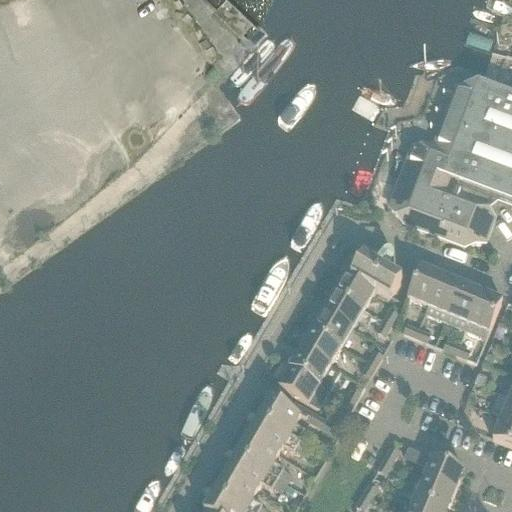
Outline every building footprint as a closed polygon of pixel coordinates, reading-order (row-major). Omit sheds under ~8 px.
[(478,90),(456,94),(434,150),(412,154),(390,212),(404,229),(462,251),(484,247),(493,223),(483,210),(496,200),(511,205),(511,92),(500,88),(497,97),(478,90)] [(374,296),(389,305),(401,284),(362,261),(350,281),(374,296)] [(428,312),(441,280),(420,271),(407,303),(428,312)] [(333,298),(363,315),(374,296),(350,281),(344,278),(333,298)] [(444,328),(461,288),(441,280),(428,312),(425,320),(444,328)] [(468,328),(481,297),(461,288),(444,328),(465,336),(468,328)] [(468,328),(465,336),(485,345),(489,337),(502,305),(481,297),(468,328)] [(352,334),(363,315),(333,298),(322,316),(352,334)] [(341,352),(352,334),(322,316),(311,335),(341,352)] [(511,318),(505,316),(500,329),(511,333),(511,318)] [(383,327),(390,331),(396,321),(389,317),(383,327)] [(384,342),(390,331),(383,327),(377,338),(384,342)] [(415,343),(418,336),(407,331),(403,339),(415,343)] [(498,331),(494,340),(501,343),(505,334),(498,331)] [(330,371),(341,352),(311,335),(300,353),(330,371)] [(418,336),(415,343),(426,348),(429,340),(418,336)] [(455,360),(458,352),(447,348),(444,355),(455,360)] [(458,352),(455,360),(466,365),(469,357),(458,352)] [(340,377),(330,371),(300,353),(289,372),(319,390),(329,395),(340,377)] [(491,369),(494,360),(487,357),(483,366),(491,369)] [(368,368),(375,373),(381,362),(374,358),(368,368)] [(369,383),(375,373),(368,368),(362,379),(369,383)] [(317,415),(329,395),(319,390),(289,372),(277,391),(307,409),(317,415)] [(482,389),(486,379),(480,377),(476,387),(482,389)] [(346,406),(353,410),(360,399),(352,395),(346,406)] [(468,406),(472,408),(477,398),(472,396),(468,406)] [(277,399),(273,406),(284,412),(288,405),(277,399)] [(501,423),(511,427),(511,404),(509,403),(501,423)] [(270,404),(259,424),(299,447),(304,439),(305,437),(295,430),(300,422),(295,418),(284,412),(273,406),(270,404)] [(288,405),(284,412),(295,418),(299,411),(288,405)] [(347,420),(353,410),(346,406),(340,416),(347,420)] [(299,411),(295,418),(300,422),(305,425),(310,418),(299,411)] [(310,418),(305,425),(316,431),(320,424),(310,418)] [(511,427),(501,423),(492,444),(511,451),(511,427)] [(256,429),(248,442),(277,460),(282,452),(293,458),(294,456),(299,447),(259,424),(258,425),(256,429)] [(320,424),(316,431),(327,438),(331,430),(320,424)] [(331,430),(327,438),(338,444),(342,436),(331,430)] [(304,439),(299,447),(307,452),(312,444),(304,439)] [(248,442),(237,461),(277,485),(282,476),(284,474),(273,468),(277,460),(248,442)] [(299,447),(294,456),(302,461),(307,452),(299,447)] [(384,465),(391,470),(398,459),(390,455),(384,465)] [(234,466),(226,479),(256,497),(260,489),(271,495),(272,493),(277,485),(237,461),(236,462),(234,466)] [(423,483),(455,496),(464,475),(432,462),(423,483)] [(385,480),(391,470),(384,465),(378,476),(385,480)] [(282,476),(277,485),(286,490),(291,481),(282,476)] [(226,479),(215,498),(238,511),(261,511),(262,511),(251,505),(256,497),(226,479)] [(436,511),(448,511),(455,496),(423,483),(415,503),(436,511)] [(277,485),(272,493),(280,498),(286,490),(277,485)] [(363,502),(370,506),(376,495),(369,491),(363,502)] [(212,503),(206,511),(238,511),(215,498),(214,500),(212,503)] [(366,511),(370,506),(363,502),(356,511),(366,511)] [(436,511),(415,503),(411,511),(436,511)]
